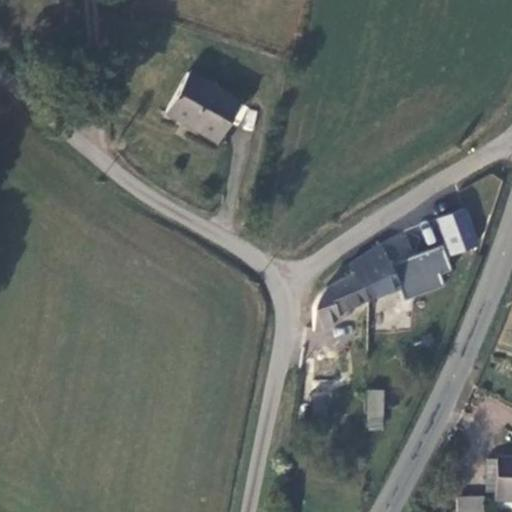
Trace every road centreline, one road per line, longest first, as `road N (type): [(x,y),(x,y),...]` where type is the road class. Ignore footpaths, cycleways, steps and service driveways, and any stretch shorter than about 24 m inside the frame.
road 1 (unclassified): [(277,288),(100,162),(0,71)]
road 2 (tertiary): [(511,230),(385,511)]
road 3 (unclassified): [(277,288),(511,142)]
road 4 (unclassified): [(244,511),(277,288)]
